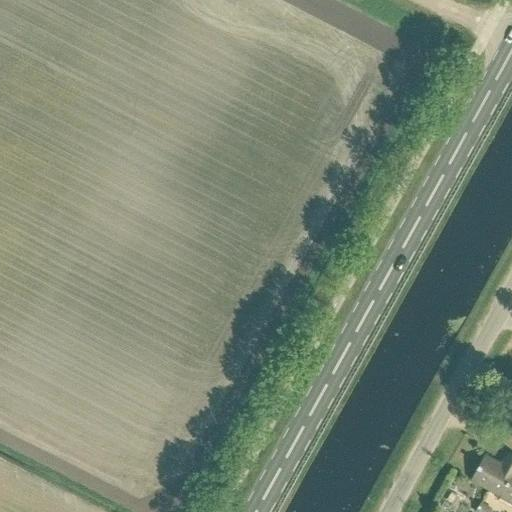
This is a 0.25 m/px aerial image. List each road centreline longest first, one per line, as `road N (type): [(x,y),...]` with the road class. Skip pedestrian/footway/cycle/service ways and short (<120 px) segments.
road 1 (primary): [(256,511),(511,49)]
road 2 (unclassified): [(388,511),(511,290)]
